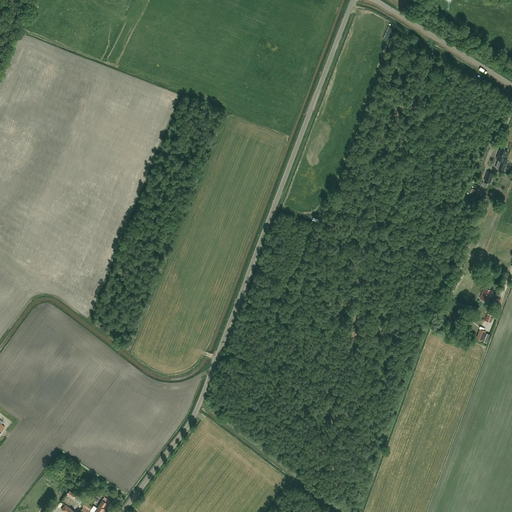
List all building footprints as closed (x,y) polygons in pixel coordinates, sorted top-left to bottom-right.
[(505,158),(508,151),(501,148),(496,159),(498,160),(496,167),(501,169),(502,166),(505,167),(507,159),(505,158)] [(494,173),(488,171),(484,181),(490,183),(494,173)] [(488,301),(492,290),(484,287),(480,298),(488,301)] [(482,341),(486,330),(480,328),(476,338),(482,341)] [(7,418),(13,422),(6,431),(10,434),(20,420),(11,414),(7,418)] [(71,490),(68,493),(74,498),(76,495),(71,490)] [(103,508),(106,503),(102,500),(93,511),(101,511),(104,509),(103,508)] [(47,511),(48,511),(52,511),(57,506),(58,504),(54,501),(47,511)] [(89,510),(91,507),(85,502),(82,505),(89,510)]
